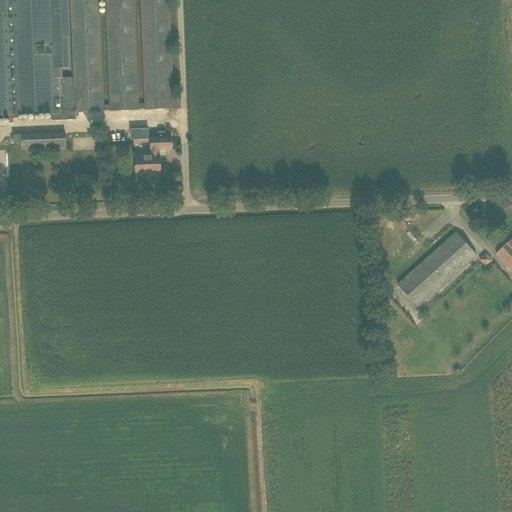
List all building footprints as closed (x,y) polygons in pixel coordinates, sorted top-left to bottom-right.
[(70,39),(67,0),(0,0),(0,119),(19,118),(19,115),(55,114),(55,117),(76,116),(76,113),(75,78),(62,79),(62,69),(70,69),(69,39),(70,39)] [(104,111),(110,111),(110,112),(139,111),(139,110),(174,108),(169,0),(140,0),(145,103),(138,103),(134,0),(70,0),(75,78),(76,113),(104,112),(104,111)] [(69,133),(13,136),(14,168),(70,166),(69,133)] [(161,175),(160,158),(160,150),(172,150),(171,138),(151,139),(152,157),(144,158),(144,160),(136,161),(136,176),(161,175)] [(456,233),(449,239),(397,285),(417,308),(476,254),(456,233)] [(511,239),(502,249),(511,260),(511,239)]
